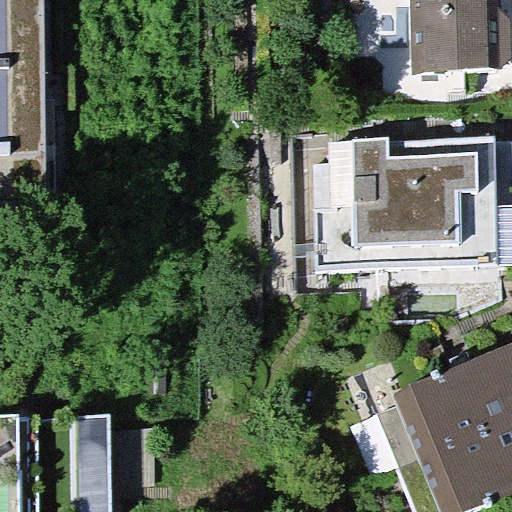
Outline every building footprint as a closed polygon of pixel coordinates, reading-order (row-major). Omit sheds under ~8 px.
[(58,0),(0,0),(0,210),(58,210),(58,0)] [(507,0),(410,0),(412,78),(509,76),(507,0)] [(336,163),(320,162),(318,262),(511,264),(511,144),(337,142),(336,163)] [(511,355),(401,398),(444,511),(483,511),(511,501),(511,355)] [(116,511),(115,420),(0,421),(0,511),(116,511)]
